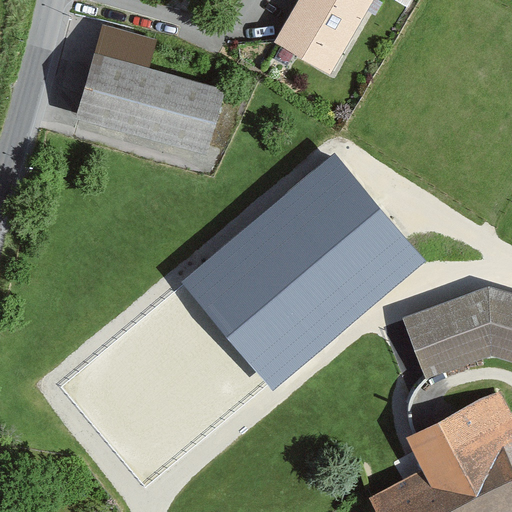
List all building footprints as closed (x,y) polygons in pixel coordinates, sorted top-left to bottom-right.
[(370,0),(294,0),(273,39),(332,71),(370,0)] [(224,85),(83,44),(66,110),(205,150),(224,85)] [(426,262),(335,156),(184,284),(275,391),(426,262)] [(511,287),(481,277),(395,308),(425,379),(485,352),(511,361),(511,287)] [(511,511),(511,416),(499,390),(404,436),(423,475),(373,500),(378,511),(511,511)]
